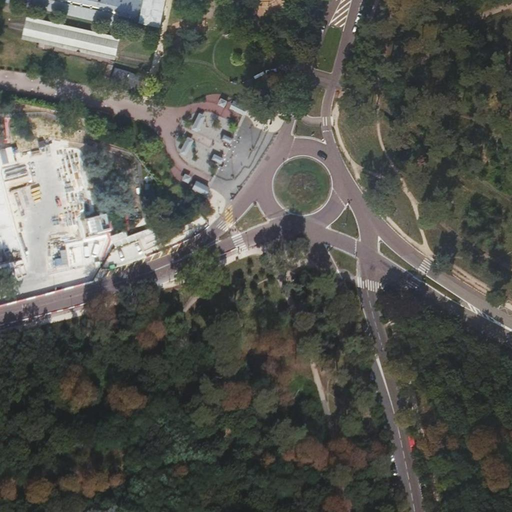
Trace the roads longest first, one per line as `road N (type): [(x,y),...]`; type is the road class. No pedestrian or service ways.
road 1 (tertiary): [(193,254),(0,313)]
road 2 (tertiary): [(308,225),(392,406)]
road 3 (tertiary): [(511,329),(367,215)]
road 4 (tertiary): [(335,165),(327,102),(353,0)]
road 5 (tertiary): [(339,0),(277,155)]
road 6 (tertiary): [(366,256),(511,330)]
road 7 (tertiary): [(392,406),(366,256)]
